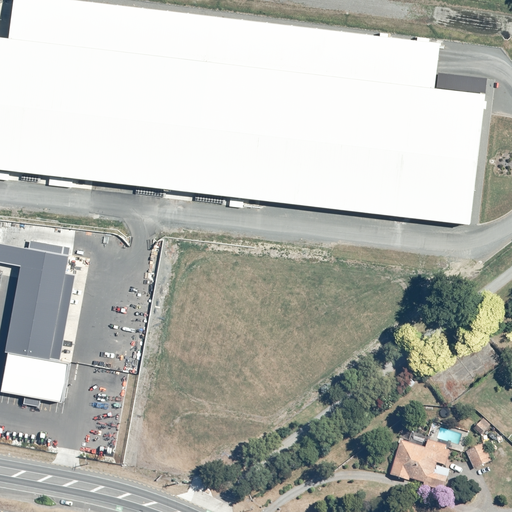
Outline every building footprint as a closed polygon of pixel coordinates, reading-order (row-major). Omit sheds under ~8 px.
[(0,40),(0,168),(475,226),(489,95),(438,87),(443,44),(60,0),(17,0),(13,42),(0,40)] [(508,183),(511,164),(511,162),(499,159),(494,180),(508,183)] [(0,243),(0,261),(21,265),(0,383),(0,391),(62,402),(69,362),(59,361),(77,256),(0,243)] [(489,426),(482,418),(473,426),(481,434),(489,426)] [(417,443),(403,439),(392,476),(411,482),(412,479),(425,483),(424,486),(445,492),(454,464),(449,462),(452,451),(449,450),(450,446),(419,437),(417,443)] [(492,461),(484,443),(467,450),(475,468),(492,461)]
